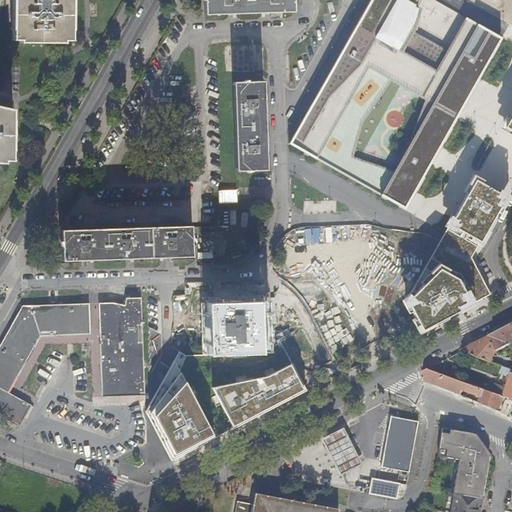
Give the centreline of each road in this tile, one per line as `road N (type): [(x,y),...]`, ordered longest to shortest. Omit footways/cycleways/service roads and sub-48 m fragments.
road 1 (residential): [(0,282),(254,279),(276,252),(281,222),(279,110)]
road 2 (tertiary): [(0,263),(149,0)]
road 3 (secondary): [(145,498),(383,374)]
road 4 (residential): [(145,498),(0,444)]
road 5 (secondary): [(383,374),(511,308)]
road 6 (residential): [(350,0),(299,98),(279,110)]
road 7 (residential): [(279,110),(278,34),(299,26),(307,0)]
road 8 (residential): [(495,422),(383,374)]
